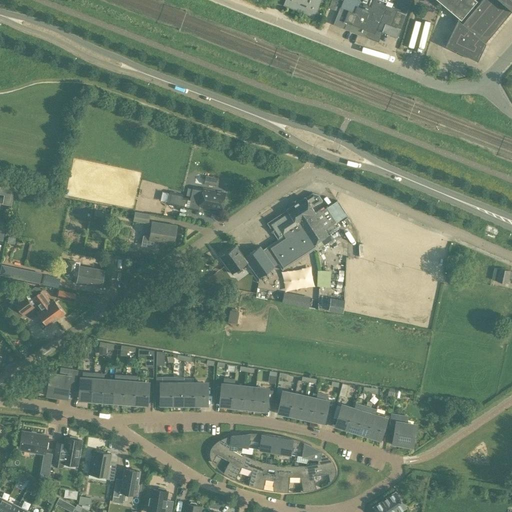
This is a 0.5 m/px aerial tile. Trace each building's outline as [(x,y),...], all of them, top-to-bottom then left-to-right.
[(298,11),(302,0),(285,0),(284,5),(298,11)] [(319,0),(302,0),(298,11),(313,17),(319,0)] [(334,10),(337,0),(331,0),(328,8),(334,10)] [(342,0),(333,24),(378,42),(382,32),(397,37),(411,0),(342,0)] [(511,11),(511,0),(482,0),(479,3),(475,0),(437,0),(458,18),(444,46),(477,61),(485,44),(485,43),(511,11)] [(205,175),(203,184),(215,187),(217,178),(206,176),(205,175)] [(0,185),(0,192),(4,194),(2,203),(10,205),(14,188),(0,185)] [(203,187),(203,189),(193,187),(188,209),(199,211),(199,207),(221,212),(226,192),(203,187)] [(183,198),(183,194),(169,191),(166,204),(186,208),(188,199),(183,198)] [(293,204),(287,209),(271,219),(282,236),(299,225),(312,245),(316,242),(320,240),(324,245),(333,238),(330,233),(339,227),(335,222),(336,222),(326,207),(321,210),(320,209),(315,212),(312,207),(322,200),(318,194),(312,192),(305,197),(305,196),(298,201),(296,198),(292,201),(293,204)] [(133,221),(148,223),(149,214),(134,211),(133,221)] [(261,266),(255,271),(259,277),(274,266),(274,265),(278,263),(282,270),(319,246),(316,242),(312,245),(299,225),(282,236),(271,219),(267,222),(278,239),(267,246),(268,247),(263,250),(262,249),(261,250),(265,255),(261,258),(264,262),(260,265),(261,266)] [(151,232),(150,236),(143,235),(141,245),(154,247),(155,240),(173,243),(176,225),(152,221),(151,232)] [(248,262),(255,271),(261,266),(260,265),(264,262),(261,258),(265,255),(261,250),(262,249),(260,246),(245,257),(236,245),(220,256),(233,273),(248,262)] [(74,272),(78,272),(76,283),(101,287),(104,270),(79,266),(75,266),(76,261),(68,260),(65,275),(74,276),(74,272)] [(35,273),(22,270),(2,266),(0,273),(38,282),(40,274),(35,273)] [(284,289),(313,283),(310,266),(281,271),(284,289)] [(494,266),(491,279),(508,283),(511,269),(494,266)] [(317,270),(316,286),(329,287),(330,270),(317,270)] [(44,280),(43,284),(58,288),(60,278),(45,275),(44,280)] [(60,316),(61,317),(63,315),(63,314),(64,313),(54,299),(51,302),(47,295),(42,290),(40,291),(36,287),(33,289),(56,320),(60,316)] [(37,312),(48,326),(49,325),(50,325),(52,324),(52,322),(56,320),(33,289),(33,288),(22,296),(21,296),(13,303),(22,315),(22,316),(34,307),(34,306),(36,305),(39,310),(37,312)] [(74,299),(75,292),(60,289),(58,296),(74,299)] [(281,303),(308,306),(309,294),(282,291),(281,303)] [(344,300),(330,298),(328,311),(342,313),(344,300)] [(175,325),(175,326),(187,328),(186,334),(192,335),(194,321),(189,320),(192,305),(178,303),(178,304),(178,307),(175,325)] [(156,319),(153,333),(160,334),(161,328),(173,330),(174,330),(175,326),(175,325),(178,307),(177,307),(163,305),(161,320),(156,319)] [(203,313),(199,338),(212,340),(217,315),(203,313)] [(217,315),(212,340),(226,342),(230,318),(217,315)] [(121,318),(118,333),(125,334),(124,340),(136,342),(136,336),(141,336),(144,322),(121,318)] [(230,318),(226,342),(239,345),(243,320),(230,318)] [(243,320),(239,345),(252,347),(256,322),(243,320)] [(256,322),(252,347),(266,349),(270,324),(256,322)] [(274,328),(270,350),(282,352),(286,330),(274,328)] [(286,330),(282,352),(294,354),(298,332),(286,330)] [(298,332),(294,354),(306,356),(310,335),(298,332)] [(316,335),(312,357),(325,359),(328,338),(316,335)] [(328,338),(325,359),(336,361),(340,340),(328,338)] [(357,339),(353,364),(366,366),(371,342),(357,339)] [(340,340),(336,361),(349,363),(352,342),(340,340)] [(371,342),(366,366),(380,368),(384,344),(371,342)] [(384,344),(380,368),(393,371),(397,346),(384,344)] [(126,356),(127,350),(127,351),(128,346),(121,345),(120,349),(120,355),(126,356)] [(397,346),(393,371),(406,373),(410,348),(397,346)] [(153,366),(154,350),(138,348),(138,356),(145,356),(145,366),(153,366)] [(410,348),(406,373),(420,375),(424,351),(410,348)] [(73,351),(71,359),(77,361),(79,352),(73,351)] [(156,351),(156,364),(164,365),(164,352),(156,351)] [(47,386),(46,395),(52,396),(52,394),(65,396),(67,387),(74,388),(76,373),(61,370),(60,376),(51,374),(49,386),(47,386)] [(91,399),(102,400),(104,380),(104,373),(93,372),(93,379),(91,399)] [(123,401),(125,375),(114,374),(114,381),(113,401),(123,401)] [(134,402),(136,383),(136,376),(125,375),(123,401),(134,402)] [(173,403),(173,386),(173,377),(162,377),(161,403),(173,403)] [(183,403),(183,384),(184,384),(184,377),(173,377),(173,386),(173,403),(183,403)] [(232,405),(234,386),(234,379),(223,378),(222,386),(216,385),(215,395),(221,396),(220,404),(232,405)] [(80,398),(91,399),(93,379),(82,379),(80,398)] [(114,381),(104,380),(102,400),(113,401),(114,381)] [(136,383),(134,402),(146,403),(147,384),(136,383)] [(342,383),(341,383),(338,395),(345,397),(348,385),(342,383)] [(194,403),(194,389),(194,384),(184,384),(183,384),(183,403),(194,403)] [(194,384),(194,389),(194,403),(206,403),(206,384),(194,384)] [(242,406),(244,387),(234,386),(232,405),(242,406)] [(253,408),(254,399),(255,388),(244,387),(242,406),(253,408)] [(254,399),(253,408),(264,409),(265,404),(271,405),(272,390),(255,388),(254,399)] [(290,414),(294,395),(283,392),(279,411),(290,414)] [(313,409),(311,418),(322,421),(328,395),(317,393),(315,399),(313,409)] [(301,416),(303,407),(305,397),(294,395),(290,414),(301,416)] [(311,418),(313,409),(315,399),(305,397),(303,407),(301,416),(300,418),(306,419),(306,417),(311,418)] [(358,431),(362,416),(365,406),(355,403),(353,409),(347,428),(358,431)] [(338,421),(337,425),(337,427),(342,429),(343,427),(347,428),(353,409),(342,406),(342,407),(338,406),(334,420),(338,421)] [(368,434),(373,418),(374,416),(376,409),(365,406),(362,416),(358,431),(368,434)] [(374,416),(373,418),(368,434),(379,438),(385,419),(374,416)] [(391,416),(388,431),(395,432),(394,442),(406,444),(406,446),(413,447),(414,438),(412,438),(414,426),(406,424),(407,418),(391,416)] [(47,435),(22,431),(19,449),(44,454),(47,435)] [(248,447),(253,448),(255,433),(250,433),(244,433),(241,433),(242,434),(242,437),(234,435),(233,435),(230,436),(228,436),(225,437),(222,438),(220,439),(219,440),(216,441),(230,449),(230,445),(248,447)] [(258,449),(258,450),(274,452),(277,435),(272,434),(272,435),(272,437),(262,435),(262,434),(263,434),(263,433),(260,433),(255,433),(253,448),(258,449)] [(290,455),(290,454),(296,455),(298,440),(295,439),(291,438),(291,439),(292,439),(291,440),(281,438),(281,436),(282,436),(277,435),(274,452),(290,455)] [(56,449),(53,466),(62,467),(63,463),(77,465),(79,457),(80,457),(81,448),(80,448),(81,440),(77,439),(77,437),(70,436),(70,438),(66,438),(64,450),(56,449)] [(317,464),(326,463),(332,462),(330,459),(328,457),(327,456),(326,454),(324,453),(322,452),(320,450),(318,449),(318,450),(310,449),(310,446),(311,446),(311,445),(308,444),(305,443),(301,441),(298,440),(296,455),(301,456),(301,457),(318,460),(317,464)] [(231,467),(234,469),(241,456),(230,449),(216,441),(215,442),(214,443),(213,444),(212,446),(211,447),(210,448),(210,450),(209,451),(209,452),(209,454),(209,455),(209,456),(210,457),(210,458),(211,460),(211,461),(212,462),(212,461),(216,454),(229,461),(223,473),(223,472),(222,473),(223,473),(227,476),(231,467)] [(91,458),(88,473),(106,476),(106,479),(113,480),(116,466),(109,465),(111,453),(94,450),(93,459),(91,458)] [(51,458),(43,456),(41,471),(48,473),(51,458)] [(255,477),(258,478),(262,463),(241,456),(234,469),(231,467),(227,476),(230,478),(234,480),(235,479),(234,479),(241,467),(252,470),(248,485),(248,484),(248,485),(252,486),(255,477)] [(307,481),(310,481),(311,490),(313,490),(316,489),(316,488),(315,488),(313,476),(328,473),(330,482),(329,482),(330,483),(331,482),(332,481),(333,479),(334,478),(334,477),(335,475),(335,474),(336,473),(336,471),(336,469),(335,468),(335,467),(335,466),(334,465),(334,463),(332,462),(326,463),(317,464),(304,466),(307,481)] [(263,489),(263,488),(265,479),(274,481),(273,490),(272,491),(273,491),(274,491),(275,491),(276,491),(277,491),(278,491),(279,491),(279,492),(280,492),(281,492),(282,492),(283,492),(284,482),(281,482),(283,466),(282,466),(262,463),(258,478),(255,477),(252,486),(253,487),(254,487),(255,487),(256,487),(256,488),(257,488),(258,488),(259,488),(260,488),(260,489),(261,489),(262,489),(263,489)] [(310,481),(307,481),(304,466),(283,466),(281,482),(284,482),(283,492),(288,492),(288,491),(289,477),(300,477),(303,491),(302,491),(306,491),(311,490),(310,481)] [(115,482),(112,501),(122,503),(124,493),(137,495),(138,484),(137,484),(139,471),(124,468),(122,483),(115,482)] [(20,475),(17,480),(24,484),(26,479),(20,475)] [(54,487),(55,481),(48,479),(47,486),(54,487)] [(158,488),(158,490),(151,488),(147,509),(146,511),(170,511),(171,506),(164,505),(167,491),(165,491),(165,489),(158,488)] [(401,511),(400,510),(405,507),(395,492),(373,507),(375,510),(372,511),(371,511),(401,511)] [(79,496),(78,504),(82,505),(89,506),(90,498),(79,496)] [(6,502),(0,511),(14,511),(17,507),(6,502)] [(199,511),(200,506),(196,505),(195,503),(191,502),(189,504),(185,503),(183,511),(199,511)]
